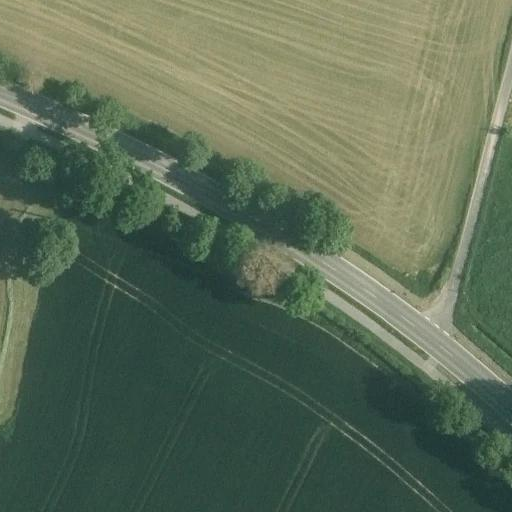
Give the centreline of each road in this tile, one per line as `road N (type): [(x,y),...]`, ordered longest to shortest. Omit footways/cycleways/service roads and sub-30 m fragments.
road 1 (tertiary): [(431,340),(209,194),(0,92)]
road 2 (unclassified): [(511,62),(446,310),(431,340)]
